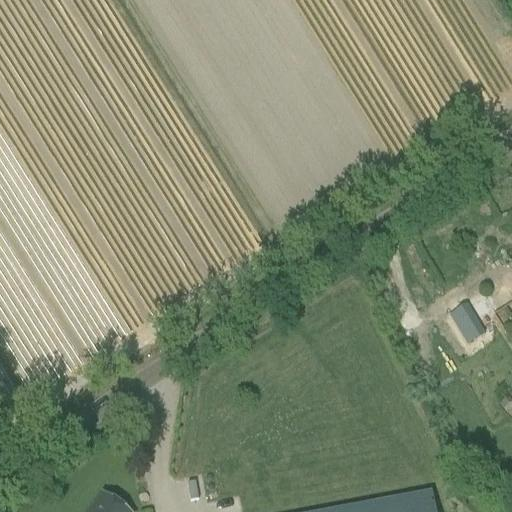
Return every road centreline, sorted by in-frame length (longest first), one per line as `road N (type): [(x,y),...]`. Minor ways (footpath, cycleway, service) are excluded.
road 1 (tertiary): [(511,140),(0,483)]
road 2 (track): [(160,511),(150,473),(156,379)]
